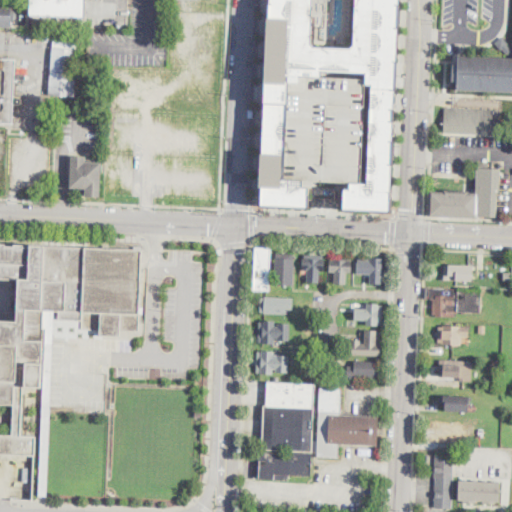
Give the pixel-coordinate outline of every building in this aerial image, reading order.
[(85,15),(84,0),(29,0),(30,14),(85,15)] [(402,0),(402,2),(403,2),(402,28),(400,28),(399,60),(400,60),(400,90),(396,90),(395,140),(396,140),(396,166),(393,166),(392,193),(394,193),(393,213),(345,212),(345,190),(351,190),(351,184),(370,184),(372,87),(373,87),(373,85),(367,85),(368,72),(323,71),(323,77),(300,76),(300,83),(288,82),(288,97),(286,182),(304,182),(304,189),(311,189),(310,209),(261,208),(262,189),(260,189),(261,154),(262,154),(263,115),(261,115),(261,107),(264,107),(264,97),(268,1),(270,1),(270,0),(402,0)] [(18,4),(18,18),(15,21),(13,21),(12,27),(0,26),(0,2),(14,3),(14,4),(18,4)] [(511,92),(457,90),(458,81),(453,81),(453,64),(458,64),(458,56),(502,58),(506,54),(503,49),(501,50),(495,43),(503,36),(510,43),(508,44),(510,47),(511,47),(511,92)] [(79,51),(75,97),(49,95),(53,48),(79,50),(79,51)] [(12,76),(11,92),(11,94),(16,95),(18,95),(18,99),(18,100),(16,101),(11,101),(10,120),(0,119),(0,55),(13,56),(12,76)] [(286,182),(365,181),(367,78),(301,77),(301,83),(288,83),(288,97),(286,182)] [(500,131),(500,135),(444,133),(445,131),(445,108),(501,110),(500,131)] [(101,161),(100,195),(86,194),(86,192),(72,191),(73,186),(70,186),(71,154),(86,155),(86,161),(101,161)] [(500,167),(499,191),(497,191),(495,215),(477,214),(476,216),(428,214),(429,189),(443,190),(443,188),(467,190),(467,191),(475,191),(476,165),(500,167)] [(0,243),(7,244),(7,246),(15,246),(15,244),(25,244),(25,247),(31,247),(31,243),(144,249),(140,332),(121,331),(121,337),(97,335),(97,330),(82,330),(83,321),(59,319),(59,312),(46,311),(42,389),(25,388),(22,435),(37,436),(35,457),(0,454),(0,433),(9,434),(11,404),(0,403),(0,320),(10,321),(12,279),(0,278),(0,243)] [(270,290),(254,290),(255,248),(271,248),(270,290)] [(294,254),(294,259),(295,259),(294,285),(274,284),(275,258),(277,258),(277,253),(294,254)] [(325,261),(325,271),(320,271),(319,282),(307,282),(308,270),(303,270),(304,260),(304,254),(323,255),(323,261),(325,261)] [(351,262),(351,272),(347,272),(346,284),(334,284),(335,272),(330,271),(331,256),(352,257),(351,262)] [(383,258),(382,283),(382,284),(370,284),(371,274),(358,274),(359,259),(371,259),(371,258),(383,258)] [(473,265),(473,266),(477,266),(476,270),(472,269),(471,280),(457,279),(457,281),(443,280),(445,265),(449,265),(449,263),(473,265)] [(482,289),(481,312),(457,311),(458,305),(455,305),(455,317),(435,316),(435,314),(432,314),(433,298),(426,298),(427,287),(482,289)] [(294,298),(294,308),(294,309),(287,309),(286,315),(265,314),(265,312),(261,312),(261,298),(265,298),(265,297),(294,298)] [(380,304),(380,313),(379,325),(368,325),(368,320),(355,320),(356,309),(368,309),(368,304),(380,304)] [(54,310),(45,310),(44,339),(53,339),(54,310)] [(276,321),(276,327),(280,327),(280,324),(290,324),(289,340),(278,340),(278,338),(275,338),(274,343),(264,343),(264,342),(259,341),(260,323),(265,323),(265,321),(276,321)] [(469,326),(469,336),(462,336),(462,345),(459,345),(459,346),(452,346),(452,345),(442,344),(442,343),(438,343),(439,336),(439,326),(442,326),(469,326)] [(378,341),(377,344),(382,344),(381,355),(350,354),(350,339),(361,339),(361,344),(365,344),(366,330),(378,330),(378,341)] [(274,351),(274,358),(278,358),(278,355),(289,355),(288,372),(277,372),(277,369),(273,369),(273,374),(261,373),(261,372),(257,371),(258,352),(263,353),(263,351),(274,351)] [(466,360),(465,377),(439,376),(439,366),(440,359),(466,360)] [(378,361),(378,369),(378,378),(348,378),(348,366),(356,366),(356,361),(378,361)] [(315,408),(316,384),(268,382),(267,406),(315,408)] [(379,434),(378,446),(340,444),(339,458),(318,456),(318,433),(320,388),(342,389),(341,414),(380,416),(379,434)] [(473,396),(473,400),(469,400),(469,412),(460,411),(460,409),(444,408),(444,404),(439,404),(439,395),(473,396)] [(312,454),(292,453),(292,451),(263,450),(265,405),(267,406),(315,408),(313,432),(312,454)] [(460,433),(460,440),(434,439),(435,422),(461,424),(460,433)] [(312,454),(311,477),(290,476),(290,480),(256,479),(257,461),(257,459),(257,452),(292,453),(312,454)] [(455,476),(453,508),(447,508),(446,509),(440,509),(441,508),(434,507),(435,491),(436,477),(434,477),(436,456),(436,454),(455,455),(454,476),(455,476)] [(500,483),(500,501),(496,501),(496,505),(484,504),(484,501),(476,500),(476,504),(464,503),(465,500),(459,500),(460,481),(500,483)]
